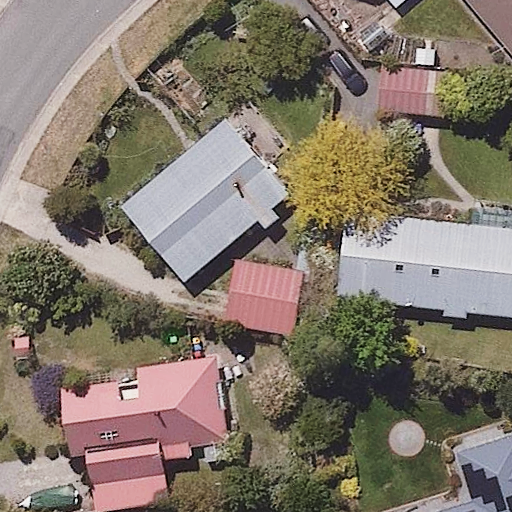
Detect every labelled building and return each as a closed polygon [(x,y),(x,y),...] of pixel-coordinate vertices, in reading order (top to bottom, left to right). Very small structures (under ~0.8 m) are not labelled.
[(367,0),(376,9),(385,0),(367,0)] [(511,0),(483,0),(511,31),(511,0)] [(450,61),(387,60),(386,109),(449,111),(450,61)] [(302,189),(236,107),(121,199),(186,281),(302,189)] [(511,220),(346,202),(336,296),(511,314),(511,220)] [(309,256),(239,249),(232,320),(302,327),(309,256)] [(248,451),(230,350),(55,381),(68,453),(97,448),(108,511),(130,511),(182,503),(176,464),(248,451)] [(511,511),(511,426),(471,436),(485,495),(414,511),(511,511)]
